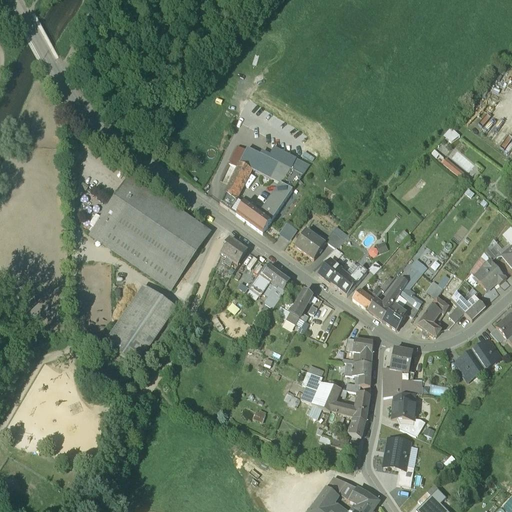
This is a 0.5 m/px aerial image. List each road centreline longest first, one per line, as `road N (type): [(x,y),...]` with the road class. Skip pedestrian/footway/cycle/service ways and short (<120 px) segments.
road 1 (residential): [(78,112),(385,335)]
road 2 (track): [(153,388),(106,409),(83,404),(66,353),(69,262)]
road 3 (residential): [(392,511),(362,476),(385,335)]
road 4 (track): [(229,227),(153,388)]
road 5 (residential): [(385,335),(414,346),(448,343),(511,294)]
road 6 (unclassified): [(14,0),(78,112)]
